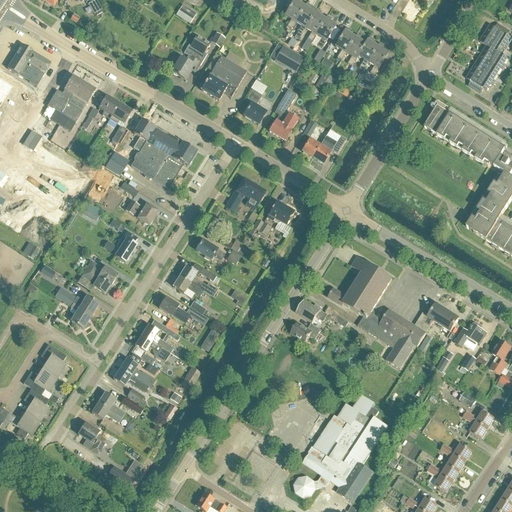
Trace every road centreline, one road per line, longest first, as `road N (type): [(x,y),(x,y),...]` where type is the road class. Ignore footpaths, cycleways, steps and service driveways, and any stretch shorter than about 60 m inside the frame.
road 1 (unclassified): [(183,469),(346,211)]
road 2 (residential): [(95,363),(233,143)]
road 3 (tertiary): [(511,311),(346,211)]
road 4 (tertiary): [(233,143),(73,50)]
road 5 (unclassified): [(346,211),(426,77)]
road 6 (tertiary): [(346,211),(233,143)]
road 7 (residential): [(426,77),(400,40),(335,0)]
